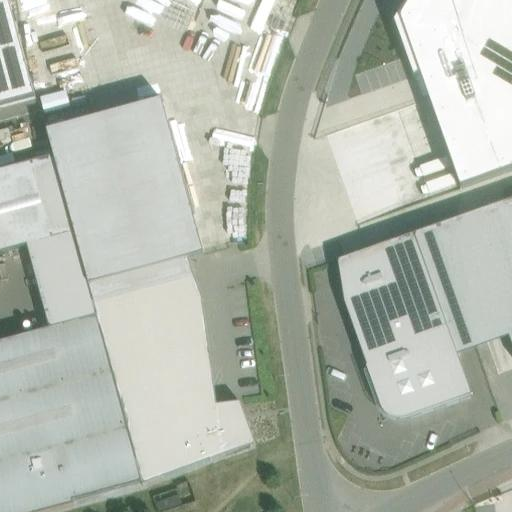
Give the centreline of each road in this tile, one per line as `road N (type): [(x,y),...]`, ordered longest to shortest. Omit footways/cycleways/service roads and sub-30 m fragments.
road 1 (residential): [(342,511),(308,437),(281,206),(294,109),(336,0)]
road 2 (residential): [(398,511),(511,452)]
